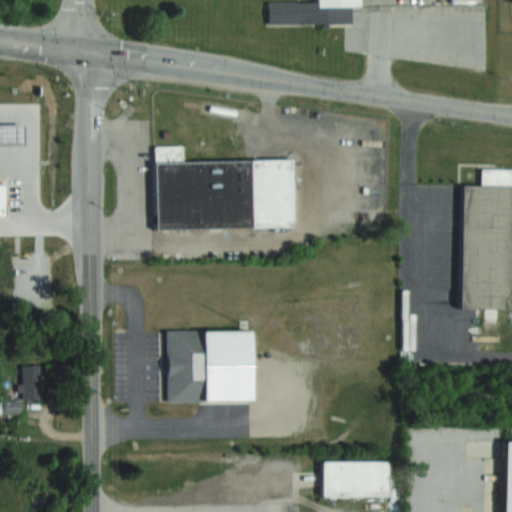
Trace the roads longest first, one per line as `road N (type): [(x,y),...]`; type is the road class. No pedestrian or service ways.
road 1 (tertiary): [(511,114),(0,38)]
road 2 (tertiary): [(93,511),(87,51)]
